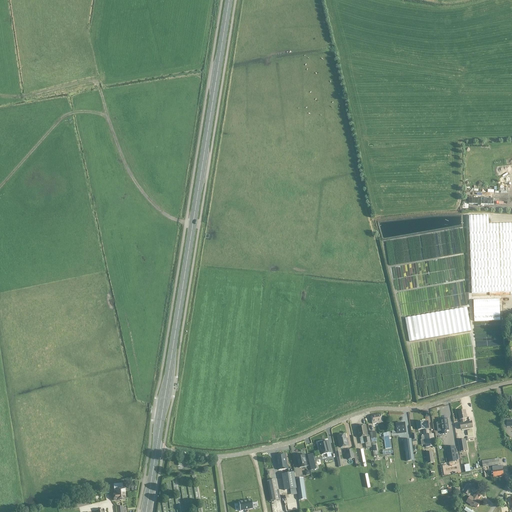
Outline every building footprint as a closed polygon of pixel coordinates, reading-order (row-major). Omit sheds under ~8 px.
[(509,292),(511,291),(511,223),(489,225),(488,216),(469,216),(472,293),(499,292),(500,295),(509,295),(509,292)] [(499,299),(473,300),(474,321),(500,320),(499,299)] [(406,318),(410,342),(471,331),(467,308),(406,318)] [(481,406),(478,407),(480,418),(486,417),(486,419),(491,418),(490,410),(486,411),(485,405),(484,406),(484,404),(480,405),(481,406)] [(460,420),(461,423),(465,423),(464,419),(467,418),(465,411),(458,412),(460,420)] [(378,423),(383,422),(381,414),(371,416),(372,424),(378,423)] [(441,427),(437,427),(438,431),(442,431),(442,434),(446,434),(446,431),(449,431),(447,419),(440,420),(441,427)] [(428,422),(424,422),(417,423),(418,430),(425,429),(425,431),(423,431),(424,436),(421,436),(422,440),(425,440),(426,448),(435,447),(434,434),(429,435),(428,429),(429,429),(428,422)] [(397,425),(397,430),(400,430),(401,433),(406,432),(406,429),(405,429),(405,424),(397,425)] [(371,447),(369,436),(368,436),(366,426),(358,427),(360,438),(364,437),(365,444),(366,444),(366,448),(371,447)] [(448,443),(457,443),(457,437),(456,437),(455,432),(447,432),(448,443)] [(384,440),(385,449),(391,448),(391,439),(390,433),(384,433),(384,437),(382,437),(382,438),(382,439),(383,440),(384,440)] [(346,439),(345,435),(338,436),(340,448),(349,446),(347,439),(346,439)] [(482,446),(494,444),(493,437),(481,439),(482,446)] [(407,461),(414,460),(412,439),(405,440),(407,461)] [(468,451),(466,440),(459,441),(461,452),(468,451)] [(321,455),(327,454),(328,458),(332,457),(331,453),(330,448),(329,449),(329,447),(330,447),(328,441),(318,443),(320,449),(321,455)] [(457,461),(454,446),(447,448),(449,463),(457,461)] [(348,450),(346,451),(348,460),(349,460),(350,460),(353,459),(355,459),(353,449),(351,450),(348,450)] [(277,455),(278,470),(288,469),(287,454),(277,455)] [(304,455),(297,457),(300,468),(307,467),(304,455)] [(495,465),(494,458),(481,461),(482,467),(495,465)] [(493,471),(493,477),(503,475),(502,470),(502,466),(492,467),(493,471)] [(282,475),(285,491),(297,489),(294,473),(282,475)] [(306,499),(305,487),(303,478),(296,480),(299,500),(306,499)] [(271,502),(281,500),(277,480),(267,481),(271,502)] [(118,487),(118,483),(112,485),(112,491),(116,491),(116,494),(113,494),(114,501),(117,500),(117,501),(125,500),(125,489),(123,489),(123,487),(118,487)] [(468,495),(473,488),(468,485),(464,492),(463,492),(468,495)] [(477,501),(480,496),(475,493),(472,498),(470,496),(466,502),(473,507),(473,506),(476,508),(480,503),(477,501)] [(73,509),(88,505),(86,497),(71,501),(73,509)] [(240,511),(253,509),(251,500),(238,502),(240,511)]
